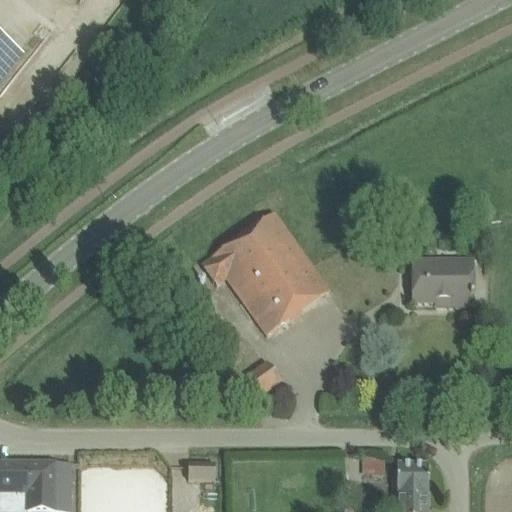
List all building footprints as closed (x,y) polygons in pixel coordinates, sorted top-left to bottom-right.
[(0,39),(0,88),(24,58),(0,39)] [(226,282),(267,340),(329,296),(274,217),(201,268),(216,289),(226,282)] [(448,307),(448,311),(472,311),(472,263),(412,263),(412,307),(448,307)] [(281,385),(266,365),(234,389),(248,409),(281,385)] [(0,466),(0,496),(27,497),(26,511),(70,511),(70,467),(0,466)] [(397,467),(396,511),(427,511),(428,467),(397,467)] [(215,483),(215,468),(188,468),(188,484),(215,483)]
